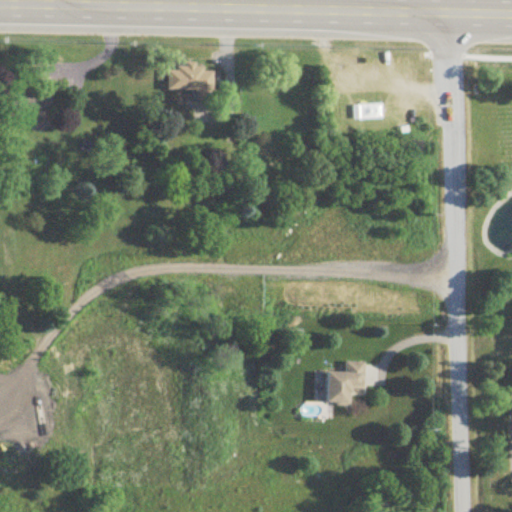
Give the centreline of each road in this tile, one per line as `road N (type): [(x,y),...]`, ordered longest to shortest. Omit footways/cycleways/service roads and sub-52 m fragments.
road 1 (primary): [(511,18),(0,5)]
road 2 (residential): [(464,511),(453,17)]
